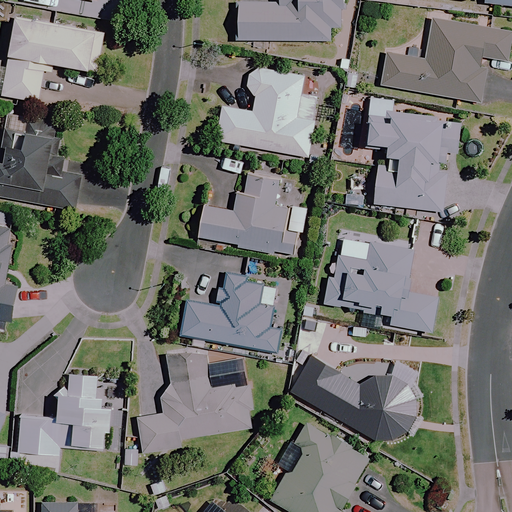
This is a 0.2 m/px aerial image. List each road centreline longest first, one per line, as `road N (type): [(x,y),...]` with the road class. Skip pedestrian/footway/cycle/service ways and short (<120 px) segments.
road 1 (residential): [(174,0),(136,226),(104,280)]
road 2 (residential): [(511,242),(496,318),(492,400),(505,511)]
